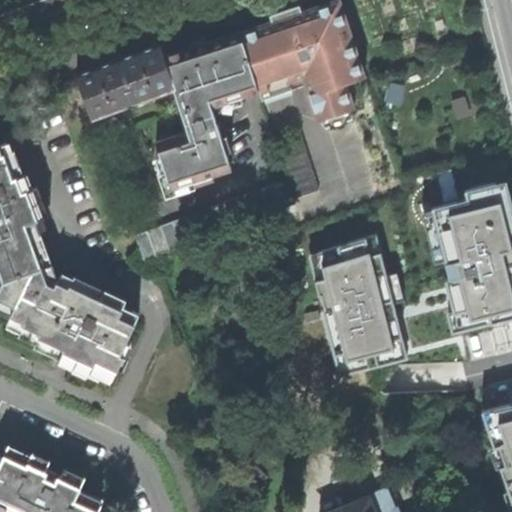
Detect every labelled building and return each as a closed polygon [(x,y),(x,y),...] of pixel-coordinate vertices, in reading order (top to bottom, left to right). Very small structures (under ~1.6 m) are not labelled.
[(275,18),(239,30),(259,89),(259,91),(301,77),(315,120),(354,107),(345,82),(365,75),(342,8),(304,20),(300,10),(275,18)] [(222,136),(214,112),(212,105),(259,89),(239,30),(199,44),(164,55),(160,44),(128,56),(76,75),(92,116),(174,86),(185,121),(188,131),(156,141),(160,155),(158,156),(156,158),(160,171),(162,173),(166,172),(170,187),(193,180),(194,183),(197,184),(214,178),(212,174),(231,167),(227,152),(232,150),(227,136),(226,134),(222,136)] [(392,83),(386,105),(401,109),(406,87),(392,83)] [(277,145),(288,178),(294,197),(318,189),(302,137),(277,145)] [(0,282),(45,266),(29,222),(40,217),(29,187),(26,188),(20,174),(17,175),(5,143),(0,145),(0,282)] [(294,197),(288,178),(135,234),(144,260),(296,203),(294,197)] [(311,247),(338,369),(495,334),(497,343),(511,339),(511,199),(507,178),(465,187),(467,195),(424,204),(436,259),(446,256),(451,280),(404,291),(399,269),(390,271),(381,232),(311,247)] [(50,279),(45,266),(0,282),(0,304),(13,311),(9,319),(39,333),(36,339),(41,341),(40,344),(57,352),(58,350),(73,356),(114,375),(123,355),(121,354),(139,313),(118,303),(118,302),(117,299),(106,295),(103,296),(59,276),(57,282),(50,279)] [(491,430),(485,432),(508,511),(511,511),(511,401),(485,410),(491,430)] [(96,511),(99,506),(76,495),(81,485),(53,472),(5,450),(2,458),(0,457),(0,501),(6,504),(4,507),(14,511),(96,511)] [(360,482),(335,492),(340,505),(365,495),(360,482)] [(333,511),(332,510),(327,511),(398,511),(398,509),(394,511),(385,490),(333,511)]
